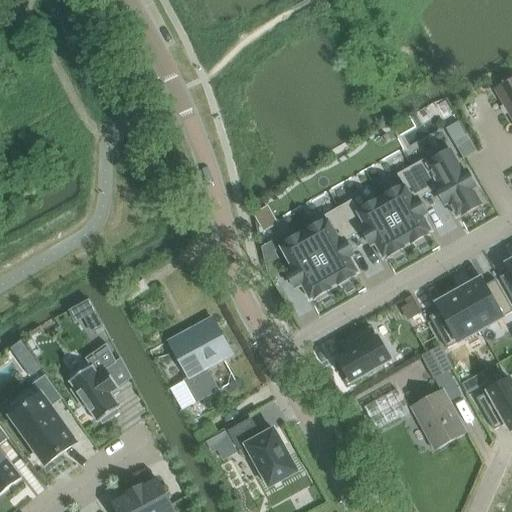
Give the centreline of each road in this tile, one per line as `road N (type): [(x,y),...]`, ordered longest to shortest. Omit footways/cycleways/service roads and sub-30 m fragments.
road 1 (residential): [(275,355),(242,294),(178,93)]
road 2 (residential): [(275,355),(511,228)]
road 3 (residential): [(360,511),(275,355)]
road 4 (residential): [(54,511),(155,445)]
